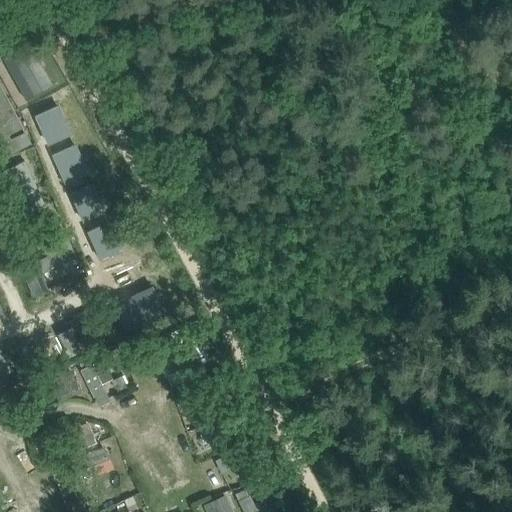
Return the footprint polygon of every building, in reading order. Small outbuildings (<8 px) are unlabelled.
[(6,92),(0,94),(0,131),(3,137),(25,126),(6,92)] [(102,215),(79,225),(104,280),(157,256),(148,235),(117,248),(102,215)] [(66,232),(30,248),(40,273),(77,257),(66,232)] [(32,293),(48,289),(45,275),(29,278),(32,293)] [(133,281),(136,292),(157,287),(154,276),(133,281)] [(0,351),(0,390),(19,376),(0,351)] [(56,375),(64,398),(89,390),(92,400),(132,387),(125,364),(101,372),(98,361),(56,375)] [(269,511),(263,498),(255,502),(247,486),(236,492),(245,511),(269,511)] [(235,511),(227,493),(204,503),(208,511),(235,511)]
